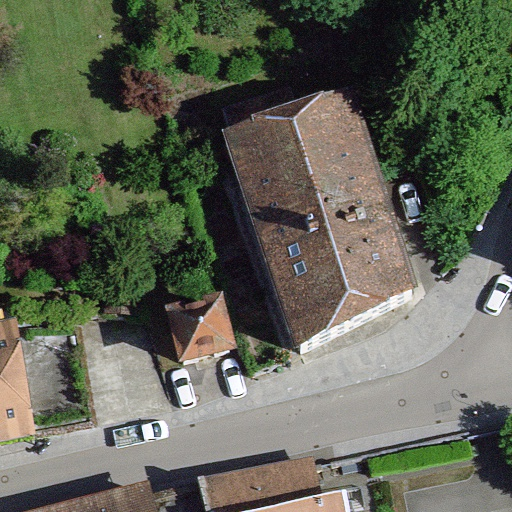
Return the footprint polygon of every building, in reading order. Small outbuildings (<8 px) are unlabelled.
[(262,103),(222,118),(237,169),(252,220),(269,272),(300,354),(410,299),(347,98),(270,126),(262,103)] [(172,319),(184,365),(230,353),(218,308),(172,319)] [(15,330),(0,332),(0,446),(92,428),(75,330),(41,329),(16,333),(15,330)] [(197,485),(199,491),(204,511),(347,511),(345,503),(323,508),(314,467),(205,490),(203,483),(197,485)] [(204,511),(199,491),(150,504),(147,495),(81,511),(204,511)]
